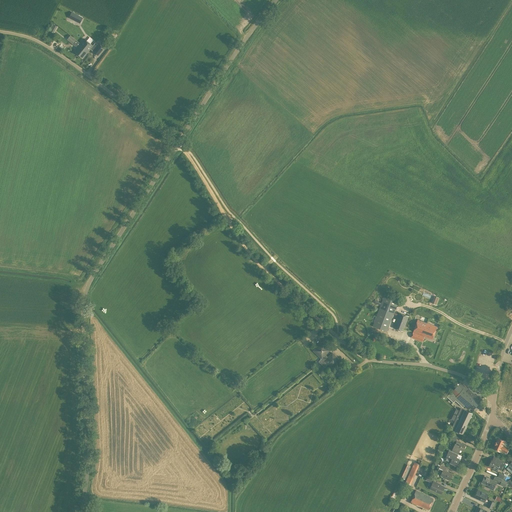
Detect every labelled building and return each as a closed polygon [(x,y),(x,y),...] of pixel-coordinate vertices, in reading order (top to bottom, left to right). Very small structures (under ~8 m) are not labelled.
[(68,18),(80,23),(82,16),(70,11),(68,18)] [(84,39),(80,43),(70,35),(70,36),(85,48),(83,49),(87,52),(90,49),(93,51),(93,52),(99,56),(105,49),(99,44),(98,45),(95,42),(93,46),(84,39)] [(85,48),(70,36),(67,39),(77,48),(74,51),(83,58),(87,52),(83,49),(85,48)] [(460,260),(483,272),(488,264),(464,252),(460,260)] [(465,284),(460,281),(455,288),(460,291),(465,284)] [(469,287),(465,284),(460,291),(464,294),(469,287)] [(474,290),(469,287),(464,294),(469,298),(469,297),(471,294),(474,290)] [(384,294),(372,326),(387,332),(399,300),(384,294)] [(491,299),(486,296),(481,303),(486,306),(491,299)] [(495,302),(491,299),(486,306),(490,309),(495,302)] [(500,305),(495,302),(490,309),(495,312),(495,311),(497,309),(500,305)] [(409,316),(399,313),(399,312),(393,328),(403,332),(409,316)] [(417,320),(413,332),(419,334),(420,331),(423,332),(427,323),(417,320)] [(419,334),(413,332),(411,338),(419,341),(421,335),(432,339),(436,327),(427,323),(423,332),(420,331),(419,334)] [(393,344),(390,338),(388,339),(387,337),(382,340),(386,347),(393,344)] [(340,361),(332,353),(331,352),(326,356),(324,354),(328,349),(320,341),(312,350),(320,357),(317,360),(323,366),(326,363),(333,369),(340,361)] [(463,407),(464,405),(468,409),(469,407),(472,410),(479,403),(474,398),(473,399),(466,392),(468,389),(461,382),(447,397),(453,402),(455,400),(463,407)] [(472,413),(464,410),(460,408),(459,411),(456,409),(451,420),(454,421),(451,428),(455,430),(456,431),(455,433),(460,435),(461,433),(463,434),(472,413)] [(509,449),(502,446),(505,441),(498,438),(493,448),(500,451),(506,453),(509,449)] [(456,441),(453,447),(451,451),(458,454),(460,450),(463,451),(465,445),(456,441)] [(458,460),(459,458),(456,457),(458,454),(448,450),(443,461),(449,463),(450,463),(456,466),(458,460)] [(498,458),(497,461),(491,459),(488,466),(497,470),(500,464),(503,465),(505,461),(498,458)] [(414,462),(405,483),(410,485),(419,465),(414,462)] [(449,472),(445,470),(447,466),(438,463),(437,465),(440,466),(437,472),(441,474),(440,476),(444,477),(443,478),(448,480),(449,479),(449,480),(452,474),(448,473),(449,472)] [(416,472),(424,476),(427,470),(419,466),(416,472)] [(497,482),(492,480),(484,476),(481,483),(481,484),(485,486),(486,485),(488,486),(488,488),(493,490),(497,482)] [(433,482),(429,489),(441,494),(444,487),(433,482)] [(415,490),(410,502),(428,510),(433,498),(415,490)] [(474,498),(484,502),(488,494),(478,490),(474,498)] [(489,500),(486,507),(492,509),(493,506),(497,508),(498,504),(489,500)]
